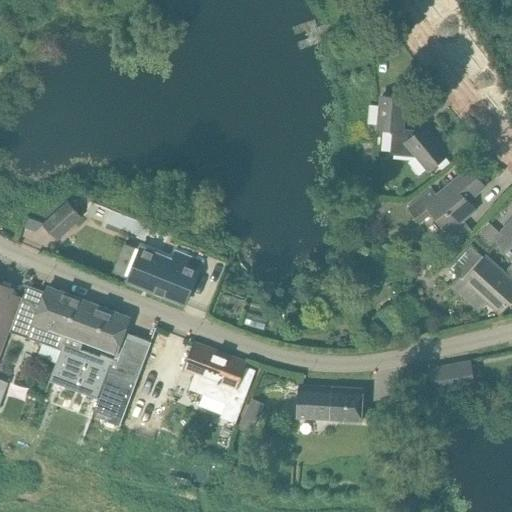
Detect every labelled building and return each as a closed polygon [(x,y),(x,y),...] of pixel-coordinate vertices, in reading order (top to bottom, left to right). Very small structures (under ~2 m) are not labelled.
[(383,97),(379,125),(379,130),(395,131),(392,154),(416,155),(429,171),(451,152),(440,139),(437,140),(425,125),(418,131),(401,129),(405,97),(383,97)] [(485,187),(469,168),(445,187),(447,190),(438,197),(432,189),(408,208),(419,222),(431,213),(448,233),(476,210),(468,201),(485,187)] [(44,224),(43,225),(57,240),(81,218),(67,203),(44,224)] [(29,218),(25,228),(35,232),(43,225),(44,224),(29,218)] [(489,222),(475,238),(489,251),(497,242),(506,251),(506,252),(511,257),(511,218),(500,232),(489,222)] [(125,244),(113,274),(128,279),(127,281),(185,305),(201,263),(176,252),(172,261),(140,248),(139,249),(125,244)] [(472,246),(451,268),(500,313),(511,299),(511,265),(505,274),(485,255),(484,257),(472,246)] [(419,256),(416,267),(425,269),(427,258),(419,256)] [(0,356),(22,298),(10,294),(12,289),(0,283),(0,356)] [(345,283),(324,301),(336,314),(356,296),(345,284),(345,283)] [(12,327),(10,331),(14,333),(25,338),(26,337),(29,338),(28,339),(60,351),(62,346),(66,335),(80,299),(48,286),(46,292),(28,285),(12,327)] [(55,364),(49,380),(73,389),(73,390),(75,390),(75,389),(98,398),(113,359),(101,354),(100,356),(79,348),(82,340),(116,353),(118,346),(129,317),(80,299),(66,335),(62,346),(60,351),(55,364)] [(418,324),(404,300),(380,315),(394,339),(418,324)] [(317,309),(297,310),(298,320),(318,319),(317,309)] [(99,399),(94,413),(121,423),(135,385),(151,342),(128,333),(122,348),(118,346),(116,353),(113,359),(98,398),(99,399)] [(194,342),(183,370),(194,374),(188,389),(203,394),(198,407),(221,415),(220,417),(235,422),(246,393),(256,369),(246,366),(247,363),(194,342)] [(469,361),(449,365),(454,389),(474,385),(472,378),(471,368),(469,361)] [(0,379),(0,403),(8,383),(0,379)] [(361,421),(363,389),(298,385),(296,417),(361,421)] [(243,417),(237,428),(250,434),(265,404),(252,398),(249,404),(243,417)]
